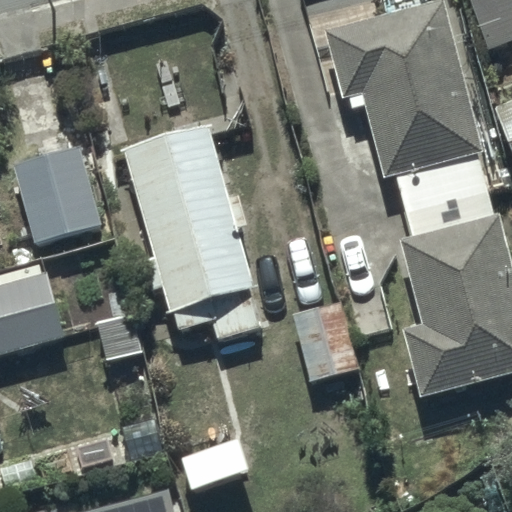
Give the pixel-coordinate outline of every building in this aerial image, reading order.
[(511,262),(446,6),(322,38),(339,103),(356,99),(379,189),(399,184),(412,236),(398,240),(421,329),(397,335),(416,406),(511,381),(511,262)] [(511,105),(494,112),(511,157),(511,105)] [(207,134),(120,159),(166,322),(173,320),(177,334),(210,324),(216,346),(264,333),(207,134)] [(82,150),(11,168),(31,247),(102,230),(82,150)] [(0,359),(62,343),(45,283),(41,284),(37,271),(0,281),(0,359)] [(344,310),(295,321),(309,384),(358,373),(344,310)] [(177,511),(174,498),(119,511),(177,511)]
